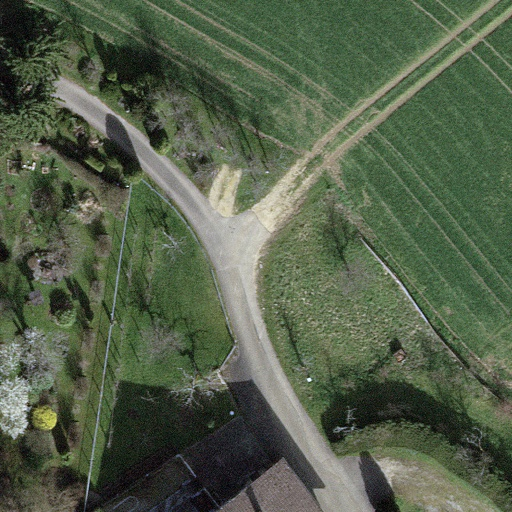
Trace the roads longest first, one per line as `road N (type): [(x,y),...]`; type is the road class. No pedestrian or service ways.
road 1 (track): [(511,17),(350,136),(230,267)]
road 2 (residential): [(230,267),(251,373),(340,511)]
